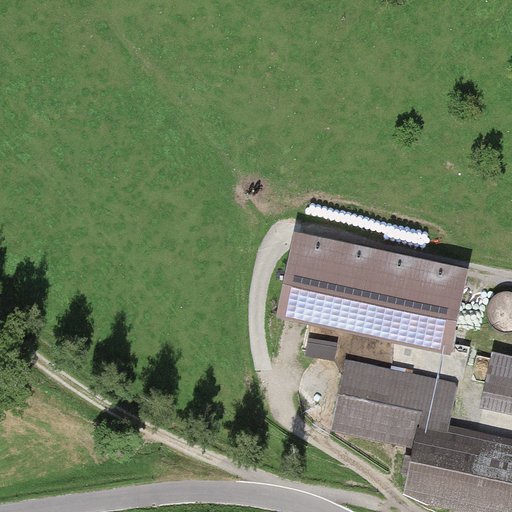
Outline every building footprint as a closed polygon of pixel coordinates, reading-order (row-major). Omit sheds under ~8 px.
[(298,247),(284,311),(449,346),(463,282),(298,247)] [(494,314),(494,319),(496,324),(500,329),(504,331),(510,333),(511,332),(511,299),(509,300),(503,301),(499,304),(496,309),(494,314)] [(311,343),(309,360),(338,362),(339,345),(311,343)] [(420,453),(412,499),(479,511),(511,511),(511,441),(451,430),(460,386),(347,365),(333,436),(420,453)] [(511,377),(492,373),(486,402),(511,407),(511,377)]
